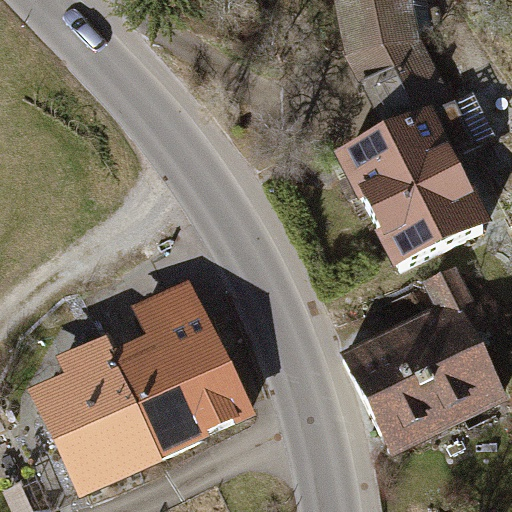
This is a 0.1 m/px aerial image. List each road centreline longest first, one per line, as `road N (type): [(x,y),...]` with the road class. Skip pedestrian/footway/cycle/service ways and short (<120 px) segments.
road 1 (tertiary): [(41,0),(202,184),(288,340),(327,511)]
road 2 (track): [(202,184),(51,279),(0,328)]
road 3 (track): [(315,436),(266,448),(126,511)]
